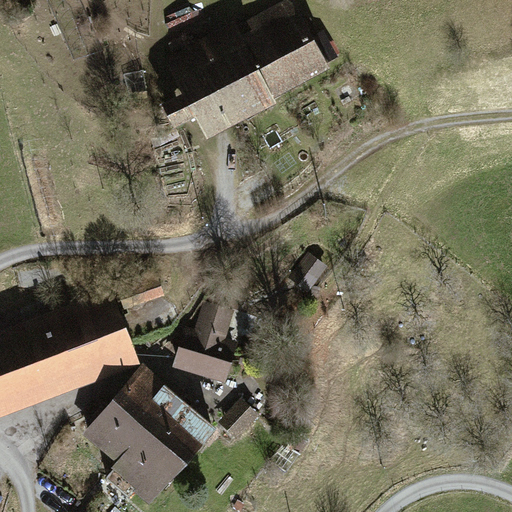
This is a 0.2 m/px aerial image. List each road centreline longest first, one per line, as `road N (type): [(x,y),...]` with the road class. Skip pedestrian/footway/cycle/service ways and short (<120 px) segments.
road 1 (track): [(511,115),(404,130),(264,224),(220,236)]
road 2 (track): [(220,236),(33,250),(0,263)]
